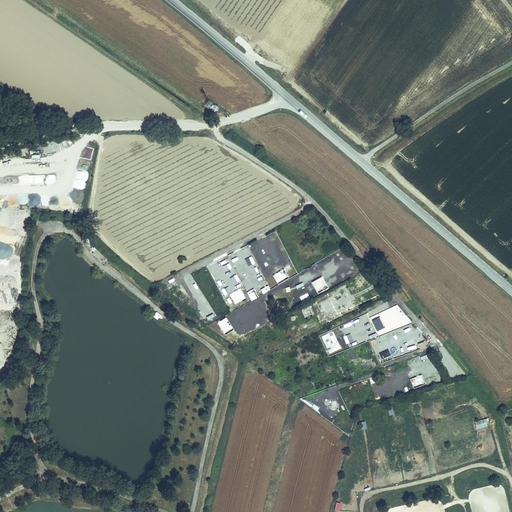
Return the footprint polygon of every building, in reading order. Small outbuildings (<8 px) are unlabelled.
[(80,150),(80,171),(92,171),(91,149),(80,150)] [(2,179),(4,186),(11,184),(10,177),(2,179)] [(38,197),(28,198),(28,207),(38,206),(38,197)] [(48,209),(49,198),(41,197),(40,208),(48,209)] [(247,293),(251,302),(258,298),(254,289),(247,293)] [(486,419),(474,422),(476,429),(488,426),(486,419)]
